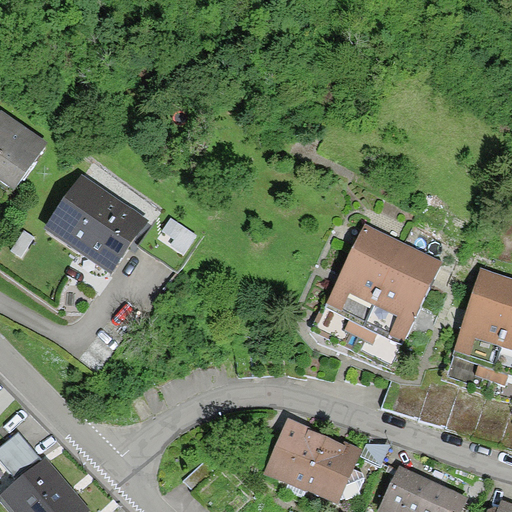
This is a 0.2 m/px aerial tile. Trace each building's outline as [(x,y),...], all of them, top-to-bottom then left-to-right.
[(0,105),(0,174),(12,183),(45,138),(0,105)] [(142,221),(78,176),(44,224),(77,247),(83,239),(114,261),(142,221)] [(138,239),(177,267),(194,243),(155,216),(138,239)] [(350,342),(401,234),(362,216),(324,297),(311,323),(350,342)] [(401,234),(350,342),(391,361),(404,333),(442,254),(401,234)] [(484,385),(511,297),(511,274),(479,264),(444,372),(484,385)] [(511,297),(484,385),(511,393),(511,297)] [(209,321),(189,330),(202,359),(222,350),(209,321)] [(251,329),(233,329),(232,364),(282,364),(282,337),(251,337),(251,329)] [(186,365),(202,359),(189,330),(174,337),(186,365)] [(170,373),(186,365),(174,337),(157,344),(170,373)] [(154,380),(170,373),(157,344),(141,351),(154,380)] [(140,386),(154,380),(141,351),(127,357),(140,386)] [(127,391),(140,386),(127,357),(115,363),(127,391)] [(511,396),(396,359),(384,398),(511,439),(511,396)] [(303,479),(323,437),(289,421),(268,466),(302,482),(303,479)] [(36,452),(16,427),(0,440),(0,456),(13,472),(36,452)] [(323,437),(303,479),(336,495),(338,491),(353,491),(362,469),(351,464),(356,453),(323,437)] [(360,452),(378,460),(388,441),(368,438),(360,452)] [(179,475),(191,487),(213,464),(201,452),(179,475)] [(77,511),(86,504),(42,454),(2,490),(21,511),(77,511)] [(389,511),(411,511),(428,478),(397,463),(376,506),(389,511)] [(191,487),(203,498),(225,475),(213,464),(191,487)] [(203,498),(214,509),(236,486),(225,475),(203,498)] [(428,478),(411,511),(457,511),(466,496),(428,478)] [(236,511),(249,499),(236,486),(214,510),(216,511),(236,511)] [(511,511),(511,502),(501,498),(498,504),(489,501),(484,511),(511,511)]
